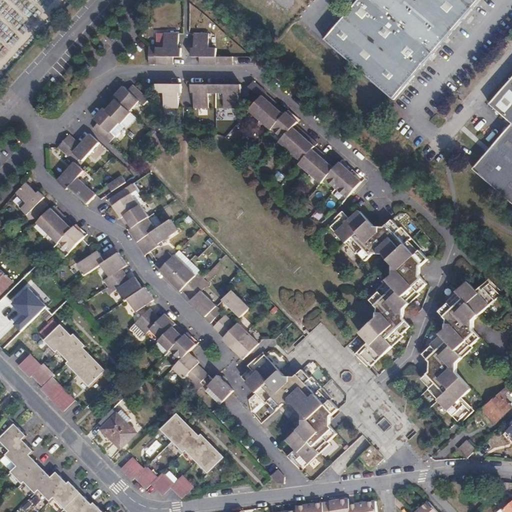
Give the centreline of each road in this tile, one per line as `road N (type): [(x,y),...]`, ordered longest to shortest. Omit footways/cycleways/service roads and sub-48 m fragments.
road 1 (residential): [(44,135),(120,71),(257,74),(454,243),(412,357),(384,381),(428,432),(389,465),(390,480)]
road 2 (residential): [(316,492),(243,421),(240,392),(213,357),(208,330),(151,277),(126,236),(86,216),(40,176),(34,151),(44,135)]
road 3 (residential): [(0,367),(118,487),(151,509)]
road 4 (residential): [(316,492),(151,509)]
road 5 (residential): [(511,472),(390,480)]
